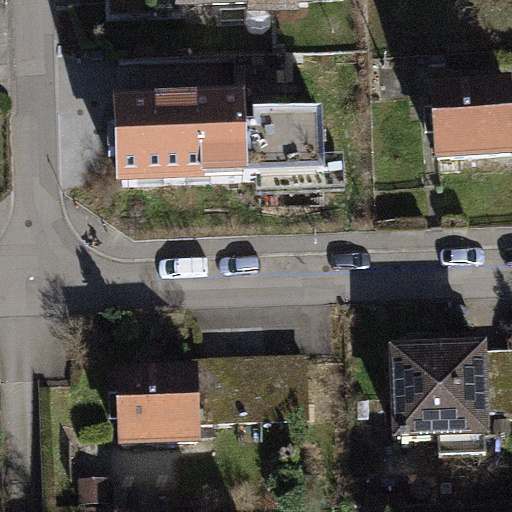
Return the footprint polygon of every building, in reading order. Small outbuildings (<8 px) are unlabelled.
[(278,19),(311,18),(311,2),(310,0),(167,0),(169,24),(273,20),(278,19)] [(428,158),(505,154),(502,87),(424,90),(428,158)] [(219,91),(175,93),(176,108),(220,106),(219,91)] [(123,200),(254,194),(253,188),(332,186),(331,164),(330,121),(258,123),(259,133),(251,133),(250,105),(220,106),(176,108),(119,110),(120,135),(110,135),(112,165),(121,165),(122,189),(123,200)] [(432,462),(479,460),(477,422),(474,358),(474,355),(387,358),(390,444),(431,443),(432,462)] [(511,420),(511,356),(495,357),(474,358),(477,422),(511,420)] [(241,365),(185,367),(185,376),(187,427),(299,424),(298,364),(241,365)] [(111,445),(187,443),(187,427),(185,376),(109,378),(111,431),(111,445)] [(109,479),(78,480),(79,504),(110,503),(109,479)]
